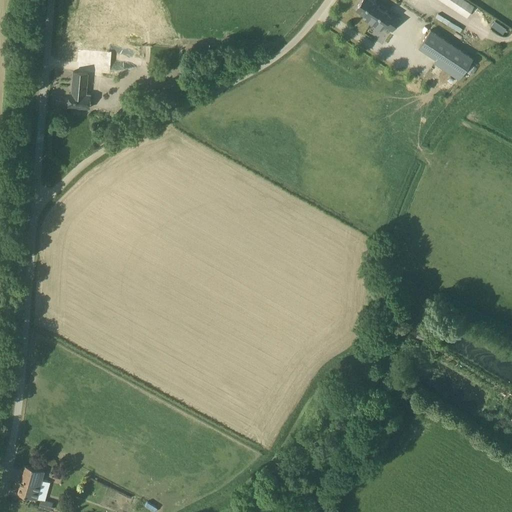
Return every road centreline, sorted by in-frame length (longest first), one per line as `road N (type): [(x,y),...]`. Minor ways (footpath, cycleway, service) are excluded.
road 1 (unclassified): [(31,219),(102,154),(276,56),(327,0)]
road 2 (unclassified): [(0,465),(17,387),(31,219)]
road 3 (unclassified): [(31,219),(50,0)]
